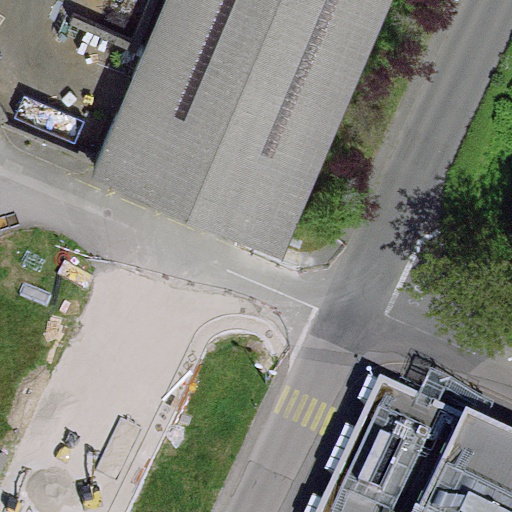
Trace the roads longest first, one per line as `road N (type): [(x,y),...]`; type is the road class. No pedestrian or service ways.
road 1 (unclassified): [(503,0),(359,312)]
road 2 (unclassified): [(359,312),(268,511)]
road 3 (unclassified): [(511,374),(359,312)]
